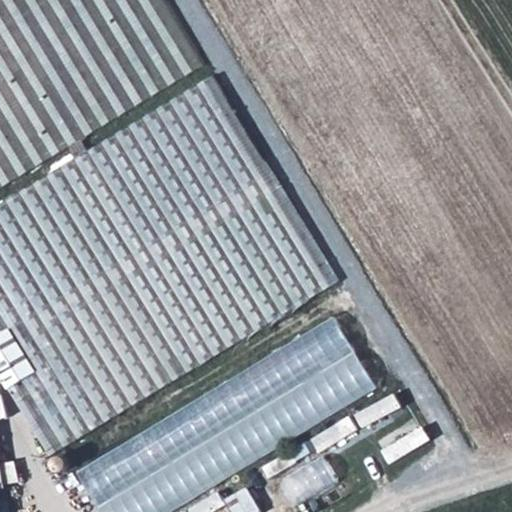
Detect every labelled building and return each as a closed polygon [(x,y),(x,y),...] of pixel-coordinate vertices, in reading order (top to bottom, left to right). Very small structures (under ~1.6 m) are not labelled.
[(169,0),(0,0),(0,190),(208,64),(169,0)] [(215,76),(0,207),(0,371),(52,457),(340,282),(215,76)] [(107,511),(171,511),(387,395),(347,322),(83,466),(107,511)] [(324,455),(410,409),(402,394),(316,441),(324,455)] [(425,421),(384,439),(395,463),(435,445),(425,421)] [(287,480),(302,507),(346,483),(331,456),(287,480)] [(267,511),(256,489),(234,500),(239,511),(267,511)]
